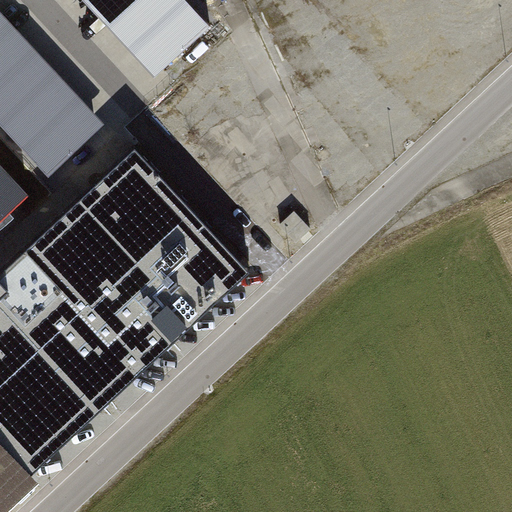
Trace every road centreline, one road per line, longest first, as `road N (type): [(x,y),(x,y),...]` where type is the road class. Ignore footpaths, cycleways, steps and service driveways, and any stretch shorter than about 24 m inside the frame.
road 1 (unknown): [(44,0),(159,132),(247,51)]
road 2 (unknown): [(247,51),(338,244)]
